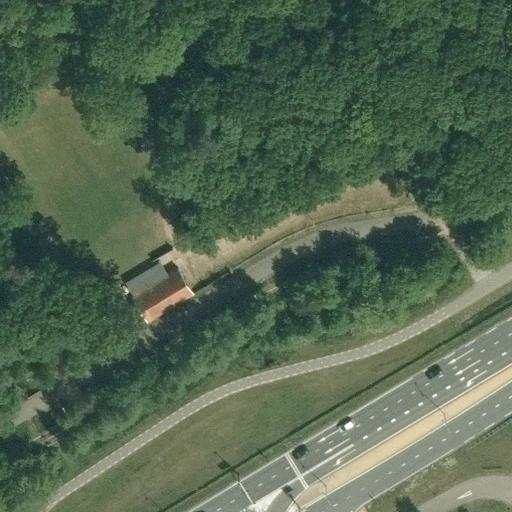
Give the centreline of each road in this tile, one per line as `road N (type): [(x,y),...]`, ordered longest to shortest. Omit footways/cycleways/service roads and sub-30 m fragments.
road 1 (primary): [(511,333),(240,496)]
road 2 (primary): [(332,507),(511,395)]
